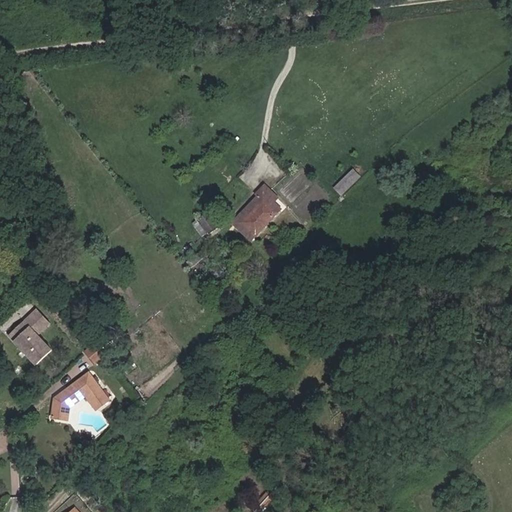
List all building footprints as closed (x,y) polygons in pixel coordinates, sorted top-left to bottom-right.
[(334,187),(336,189),(356,170),(353,167),(334,187)] [(356,170),(336,189),(343,196),(362,176),(356,170)] [(277,201),(281,198),(266,183),(256,193),(258,195),(263,201),(236,227),(250,241),(284,208),(277,201)] [(231,221),(236,227),(263,201),(258,195),(231,221)] [(219,225),(210,212),(198,219),(207,233),(219,225)] [(207,233),(198,219),(193,223),(202,236),(207,233)] [(207,255),(203,250),(188,261),(192,266),(207,255)] [(43,330),(51,323),(37,308),(10,334),(24,350),(26,348),(29,352),(28,354),(38,364),(57,346),(43,330)] [(109,355),(98,342),(86,351),(96,364),(109,355)] [(91,373),(57,399),(54,418),(69,420),(71,407),(87,395),(98,410),(110,401),(91,373)] [(131,509),(139,502),(119,478),(111,485),(131,509)] [(260,511),(279,493),(273,488),(253,507),(258,511),(260,511)]
